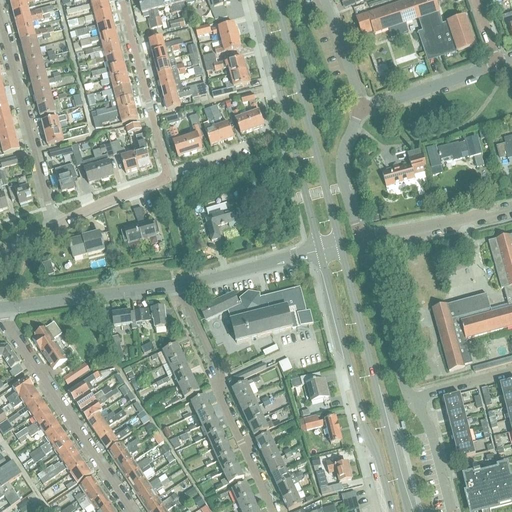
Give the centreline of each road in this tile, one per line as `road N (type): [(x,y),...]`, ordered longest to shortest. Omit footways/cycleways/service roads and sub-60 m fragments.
road 1 (secondary): [(408,511),(339,245)]
road 2 (secondary): [(319,250),(391,511)]
road 3 (secondary): [(256,0),(319,250)]
road 4 (secondary): [(339,245),(276,0)]
road 5 (residential): [(173,285),(220,374),(216,399),(272,511)]
road 6 (residential): [(130,511),(5,322),(3,307)]
road 7 (residential): [(0,16),(54,226)]
road 8 (residential): [(121,0),(166,174)]
road 9 (residential): [(3,307),(173,285)]
road 10 (residential): [(411,399),(360,239)]
road 11 (residential): [(511,209),(360,239)]
road 12 (residential): [(173,285),(319,250)]
road 13 (residential): [(362,109),(499,63)]
road 14 (residential): [(360,239),(342,159),(362,109)]
road 15 (residential): [(54,226),(166,174)]
